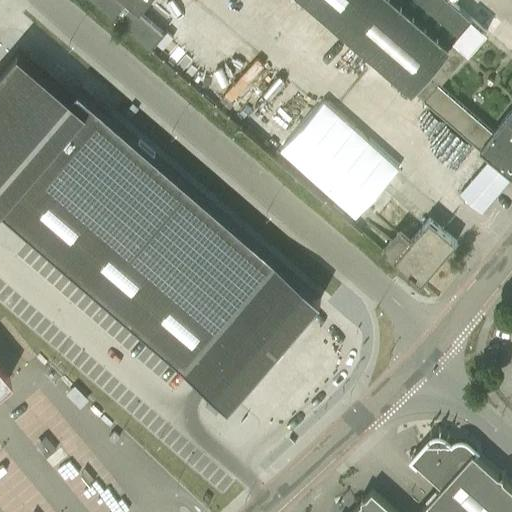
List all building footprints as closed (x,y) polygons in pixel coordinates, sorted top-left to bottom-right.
[(146,0),(94,0),(151,48),(164,32),(138,10),(146,0)] [(511,108),(494,131),(440,85),(487,31),(451,0),(309,0),(461,130),(475,142),(474,143),(491,158),(511,176),(511,108)] [(72,96),(19,50),(0,71),(0,207),(205,384),(229,405),(311,310),(321,298),(79,88),(72,96)] [(471,181),(491,158),(474,143),(457,163),(454,166),(471,181)] [(471,181),(460,193),(482,211),(511,176),(491,158),(471,181)] [(395,258),(421,282),(457,241),(430,217),(413,237),(400,227),(382,248),(395,258)] [(0,385),(9,378),(0,366),(0,385)] [(428,501),(439,511),(511,511),(511,485),(503,478),(503,474),(499,474),(476,453),(479,450),(469,442),(466,439),(463,439),(459,439),(455,440),(452,442),(446,437),(443,435),(440,434),(436,435),(432,436),(429,438),(411,459),(441,486),(428,501)] [(356,507),(362,511),(439,511),(428,501),(418,511),(398,511),(373,489),(366,496),(362,496),(362,500),(356,507)]
